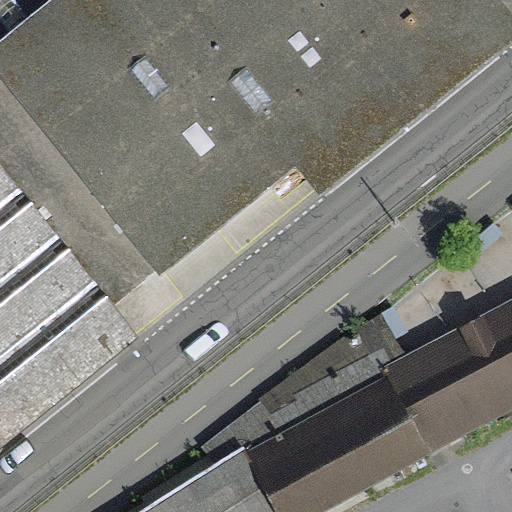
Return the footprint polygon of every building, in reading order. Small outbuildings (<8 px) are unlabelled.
[(511,36),(511,24),(492,0),(47,0),(0,38),(0,170),(111,309),(292,165),(315,193),(511,36)] [(0,439),(131,333),(111,309),(0,170),(0,439)] [(511,301),(384,370),(389,381),(429,455),(511,410),(511,301)] [(389,381),(244,460),(272,511),(324,511),(429,455),(389,381)] [(156,511),(272,511),(244,460),(156,511)]
